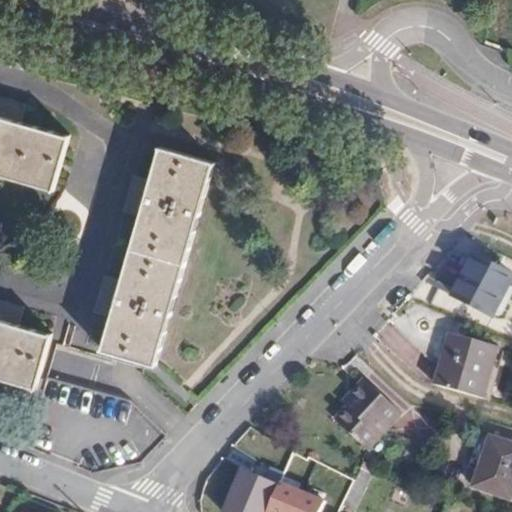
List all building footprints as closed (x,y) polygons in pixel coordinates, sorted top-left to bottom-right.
[(0,175),(57,192),(72,141),(24,127),(29,109),(0,101),(0,175)] [(160,371),(218,168),(165,153),(156,187),(137,182),(127,216),(146,222),(127,291),(108,285),(99,320),(117,324),(108,356),(160,371)] [(511,275),(482,261),(462,300),(498,319),(511,290),(511,275)] [(0,379),(42,392),(57,337),(21,327),(27,307),(0,300),(0,379)] [(453,337),(440,385),(488,400),(503,349),(453,337)] [(353,408),(338,424),(369,454),(404,418),(366,382),(356,394),(362,400),(353,408)] [(347,403),(353,408),(362,400),(356,394),(347,403)] [(511,444),(493,438),(476,488),(511,500),(511,444)] [(310,464),(303,481),(342,498),(349,481),(310,464)] [(362,500),(370,475),(357,471),(350,496),(362,500)]
